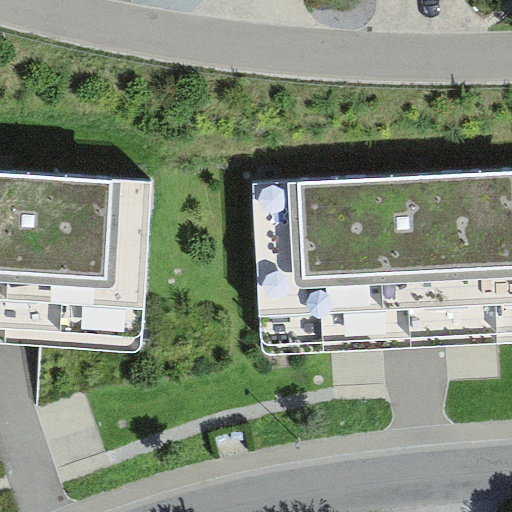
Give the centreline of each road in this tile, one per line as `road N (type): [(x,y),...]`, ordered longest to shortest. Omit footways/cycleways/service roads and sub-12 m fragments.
road 1 (residential): [(0,2),(236,49),(384,62),(511,61)]
road 2 (residential): [(511,465),(280,492),(205,511)]
